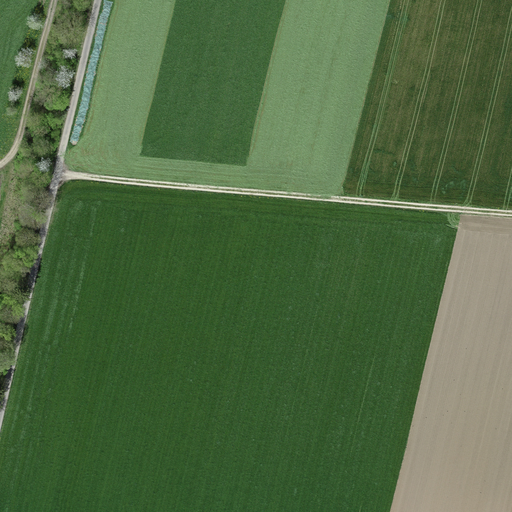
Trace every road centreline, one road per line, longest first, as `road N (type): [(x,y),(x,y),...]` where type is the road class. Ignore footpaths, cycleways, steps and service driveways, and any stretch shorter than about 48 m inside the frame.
road 1 (track): [(57,172),(511,213)]
road 2 (residential): [(98,0),(0,413)]
road 3 (track): [(55,0),(21,130),(0,163)]
